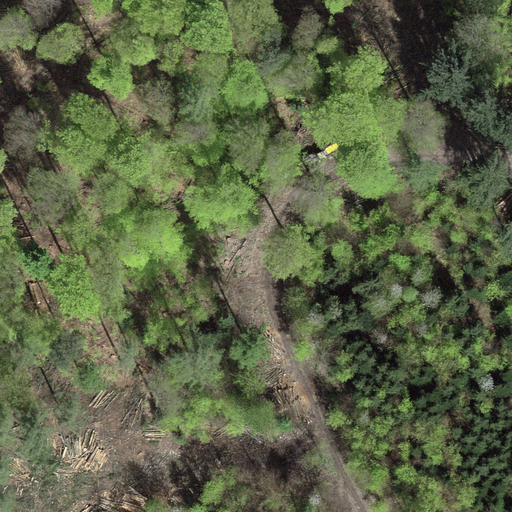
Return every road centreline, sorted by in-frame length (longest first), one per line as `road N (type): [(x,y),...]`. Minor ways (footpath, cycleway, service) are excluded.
road 1 (track): [(511,375),(444,233),(435,155),(393,149),(352,155),(325,171),(280,230),(276,291),(288,340),(365,511)]
road 2 (track): [(435,155),(437,107),(419,61),(391,29),(309,0),(159,10),(124,20),(0,104)]
